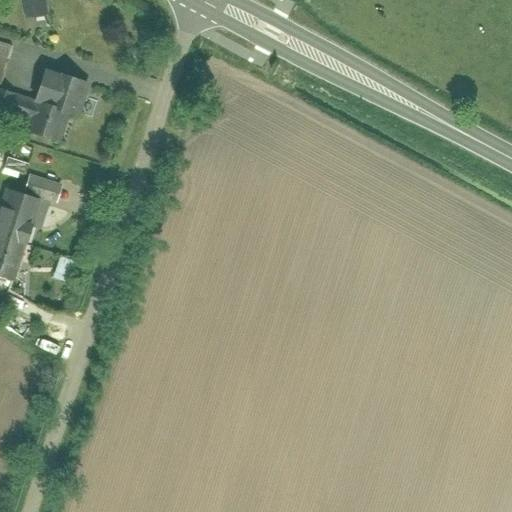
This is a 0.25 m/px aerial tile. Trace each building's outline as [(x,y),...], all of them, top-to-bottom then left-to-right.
[(20,0),(24,22),(45,18),(41,0),(20,0)] [(0,45),(0,91),(1,92),(15,51),(0,45)] [(24,105),(38,110),(29,135),(58,144),(67,118),(81,122),(93,86),(51,71),(48,82),(33,77),(24,105)] [(63,185),(37,176),(29,195),(56,205),(63,185)] [(0,283),(10,287),(38,206),(0,192),(0,283)] [(34,248),(56,256),(69,220),(48,212),(34,248)]
